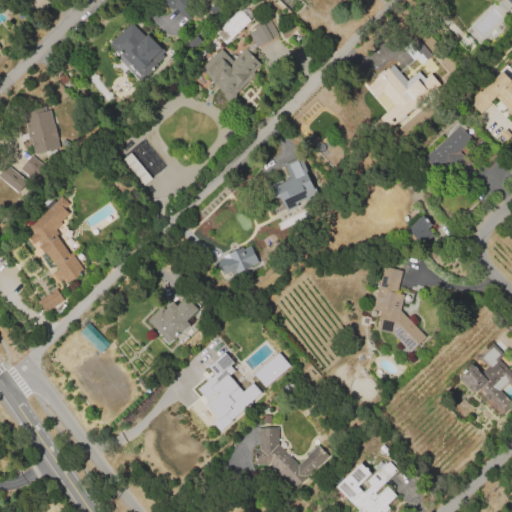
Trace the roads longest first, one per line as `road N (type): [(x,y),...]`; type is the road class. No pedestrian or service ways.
road 1 (residential): [(9,388),(395,0)]
road 2 (residential): [(511,444),(476,249),(481,228),(511,199)]
road 3 (residential): [(28,366),(141,511)]
road 4 (secondary): [(0,375),(93,511)]
road 5 (residential): [(0,86),(87,0)]
